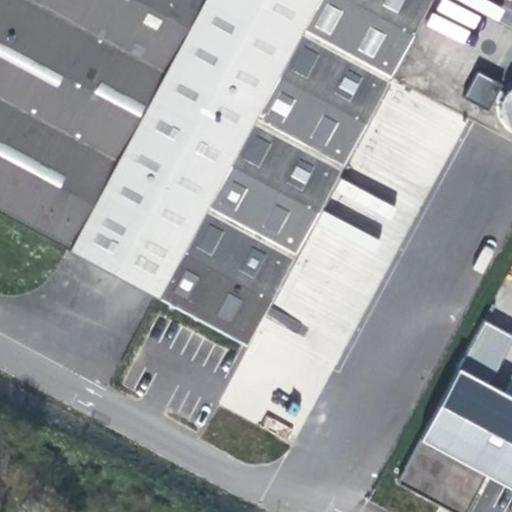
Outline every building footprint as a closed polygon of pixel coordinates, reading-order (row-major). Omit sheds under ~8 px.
[(0,0),(0,211),(64,246),(157,297),(245,344),(429,0),(0,0)] [(503,83),(477,72),(465,99),(492,110),(503,83)] [(511,78),(508,81),(503,88),(500,96),(500,105),(503,114),(508,121),(511,123),(511,78)] [(419,438),(511,488),(511,396),(457,367),(419,438)] [(417,450),(402,477),(463,511),(479,483),(453,468),(441,489),(435,486),(437,481),(428,475),(436,460),(417,450)]
